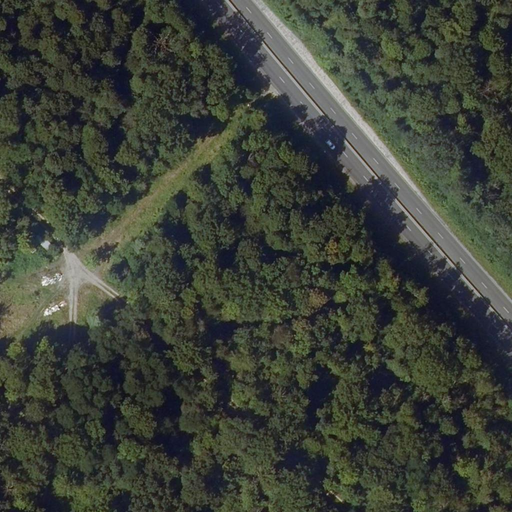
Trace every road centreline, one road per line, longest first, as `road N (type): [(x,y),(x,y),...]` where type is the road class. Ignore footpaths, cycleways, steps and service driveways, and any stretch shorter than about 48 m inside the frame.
road 1 (track): [(0,159),(377,511)]
road 2 (trunk): [(212,0),(511,349)]
road 3 (trunk): [(511,319),(236,0)]
road 4 (track): [(0,344),(97,246),(0,249)]
road 5 (track): [(259,84),(97,246)]
